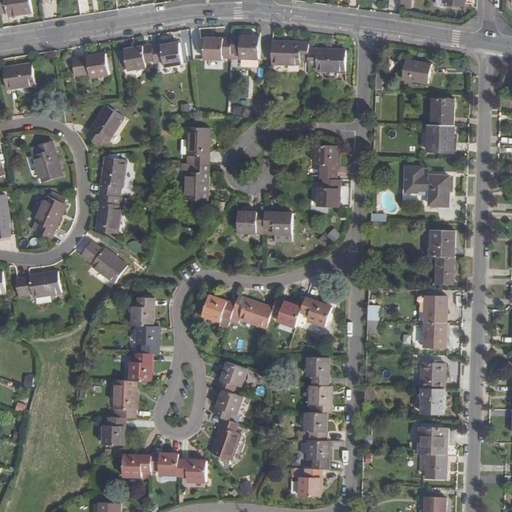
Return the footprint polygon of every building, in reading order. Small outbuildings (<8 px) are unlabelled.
[(0,0),(0,10),(1,15),(9,14),(9,17),(33,13),(30,0),(0,0)] [(412,0),(401,0),(402,1),(401,8),(412,9),(412,0)] [(224,59),(224,54),(232,54),(232,52),(241,53),(240,58),(259,59),(261,36),(233,36),(233,38),(206,37),(205,58),(224,59)] [(310,42),(274,41),(273,63),(300,64),(301,56),(310,56),(309,64),(318,65),(318,70),(346,71),(347,49),(310,48),(310,42)] [(155,61),(156,62),(157,62),(164,61),(165,67),(184,64),(180,42),(154,47),(153,45),(126,49),(129,69),(129,71),(147,68),(147,62),(155,61)] [(129,69),(126,49),(117,50),(121,70),(129,69)] [(89,55),(89,56),(74,58),(76,75),(91,73),(92,77),(111,75),(110,70),(108,57),(107,52),(89,55)] [(67,66),(73,58),(68,54),(61,62),(67,66)] [(429,84),(433,63),(408,58),(404,80),(429,84)] [(36,85),(33,63),(5,68),(8,89),(36,85)] [(456,99),(433,98),(433,124),(455,125),(456,99)] [(129,105),(126,109),(133,114),(136,109),(129,105)] [(125,117),(107,106),(87,136),(101,145),(105,138),(110,142),(125,117)] [(244,107),(234,106),(233,116),(244,116),(244,107)] [(429,150),(455,151),(456,125),(455,125),(433,124),(430,124),(429,150)] [(189,156),(195,156),(195,165),(195,172),(189,172),(189,173),(188,198),(188,199),(209,200),(210,165),(211,128),(190,127),(189,156)] [(64,175),(53,141),(34,147),(37,155),(35,155),(43,181),(64,175)] [(317,163),(323,163),(322,178),(326,179),(326,187),(320,187),(319,206),(341,207),(342,180),(342,179),(338,179),(339,146),(318,145),(317,163)] [(187,156),(187,165),(195,165),(195,156),(189,156),(187,156)] [(123,205),(122,205),(124,196),(122,196),(123,188),(124,188),(128,160),(127,160),(109,157),(106,157),(101,193),(102,194),(98,230),(119,234),(123,205)] [(195,172),(195,165),(187,165),(182,164),(181,173),(189,173),(189,172),(195,172)] [(450,205),(451,176),(424,175),(424,167),(407,166),(407,192),(421,192),(422,194),(431,194),(431,205),(450,205)] [(179,197),(188,198),(189,173),(181,173),(180,173),(180,182),(176,182),(176,189),(179,189),(179,197)] [(11,222),(6,194),(0,195),(0,238),(12,236),(9,223),(11,222)] [(68,204),(48,196),(36,222),(40,224),(37,231),(52,238),(68,204)] [(221,202),(212,200),(211,208),(220,210),(221,202)] [(205,203),(190,203),(190,211),(205,211),(205,203)] [(258,233),(258,227),(266,227),(274,228),(274,234),(293,235),(294,213),(267,212),(241,211),(239,233),(258,233)] [(457,231),(433,229),(431,256),(439,257),(456,257),(457,231)] [(337,234),(332,239),(335,242),(340,238),(337,234)] [(323,238),(318,242),(327,252),(332,247),(323,238)] [(105,250),(93,242),(83,255),(94,264),(93,266),(116,283),(129,265),(106,249),(105,250)] [(438,284),(455,285),(456,257),(439,257),(438,284)] [(192,265),(180,271),(184,279),(196,273),(192,265)] [(31,275),(31,277),(17,279),(20,295),(34,293),(34,298),(63,293),(59,271),(31,275)] [(224,316),(232,319),(231,321),(239,324),(241,320),(268,329),(273,313),(281,316),(279,321),(296,327),(297,328),(302,312),(311,315),(309,320),(327,327),(334,306),(307,297),(304,307),(278,298),(275,308),(240,296),(237,304),(211,296),(204,315),(222,321),(224,316)] [(450,297),(427,296),(426,322),(449,323),(450,297)] [(133,362),(132,381),(116,380),(115,417),(111,417),(111,426),(105,426),(104,444),(126,445),(127,418),(136,418),(138,381),(153,381),(154,353),(160,354),(161,326),(155,326),(156,298),(140,297),(140,307),(134,306),(133,325),(139,325),(139,344),(144,344),(144,353),(138,353),(138,362),(133,362)] [(379,321),(369,320),(368,333),(379,333),(379,321)] [(425,346),(448,347),(449,323),(426,322),(425,346)] [(317,405),(317,413),(307,413),(306,431),(312,432),(312,441),(310,441),(309,459),(315,459),(315,469),(307,469),(307,477),(301,477),(300,496),(323,497),(323,469),(331,469),(331,441),(328,441),(329,413),(333,413),(334,386),(330,386),(330,385),(331,358),(309,357),(309,376),(315,377),(315,385),(312,385),(312,404),(317,405)] [(219,387),(224,389),(216,415),(224,418),(213,452),(233,459),(242,434),(237,432),(240,424),(240,423),(230,420),(233,412),(239,414),(245,396),(234,393),(237,384),(243,386),(249,369),(228,362),(219,387)] [(446,364),(423,364),(423,388),(424,388),(446,389),(446,364)] [(34,386),(35,375),(27,375),(26,386),(34,386)] [(376,386),(367,386),(366,400),(375,401),(376,386)] [(423,413),(445,414),(446,389),(424,388),(423,413)] [(26,414),(29,405),(19,402),(16,410),(26,414)] [(450,429),(421,427),(420,453),(428,453),(449,455),(450,429)] [(143,477),(143,471),(152,472),(153,472),(153,469),(161,469),(161,475),(189,476),(189,482),(207,482),(208,460),(180,459),(180,454),(153,453),(153,455),(125,454),(125,477),(143,477)] [(427,478),(449,479),(450,455),(449,455),(428,453),(427,478)] [(250,481),(240,486),(245,495),(254,490),(250,481)] [(446,511),(447,497),(427,497),(426,511),(446,511)] [(121,511),(122,504),(101,502),(100,511),(121,511)]
